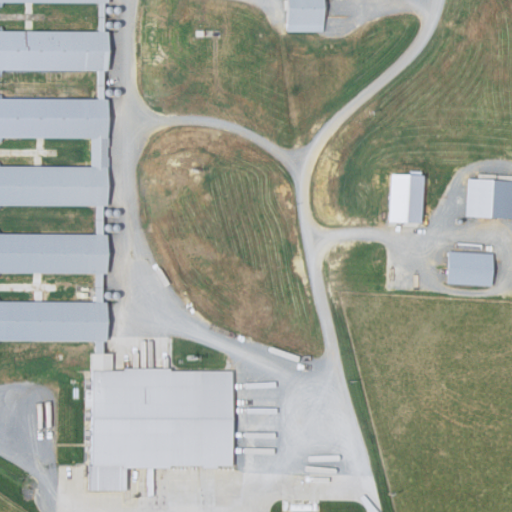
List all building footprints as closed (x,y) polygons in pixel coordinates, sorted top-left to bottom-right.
[(289,0),(325,0),(325,31),(289,31),(289,0)] [(107,70),(0,69),(0,30),(107,31),(107,70)] [(107,205),(0,204),(0,166),(90,167),(90,138),(0,137),(0,98),(108,99),(107,205)] [(425,175),(422,221),(390,220),(393,173),(425,175)] [(511,179),(468,178),(467,215),(511,216),(511,179)] [(0,233),(106,234),(106,272),(0,272),(0,233)] [(445,284),(447,251),(492,254),(490,287),(445,284)] [(0,301),(106,302),(106,340),(0,339),(0,301)] [(169,468),(122,468),(122,464),(92,464),(91,371),(123,371),(123,368),(170,368),(170,371),(233,371),(233,465),(169,465),(169,468)]
